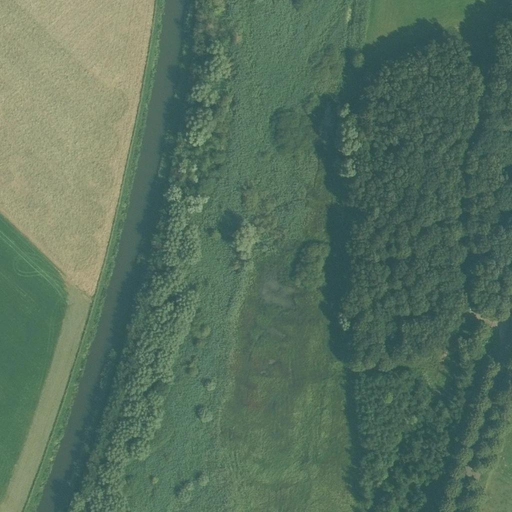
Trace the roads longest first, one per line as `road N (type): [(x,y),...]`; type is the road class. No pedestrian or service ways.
road 1 (unclassified): [(511,334),(481,320),(466,258),(469,164),(511,14)]
road 2 (tertiary): [(456,511),(511,334)]
